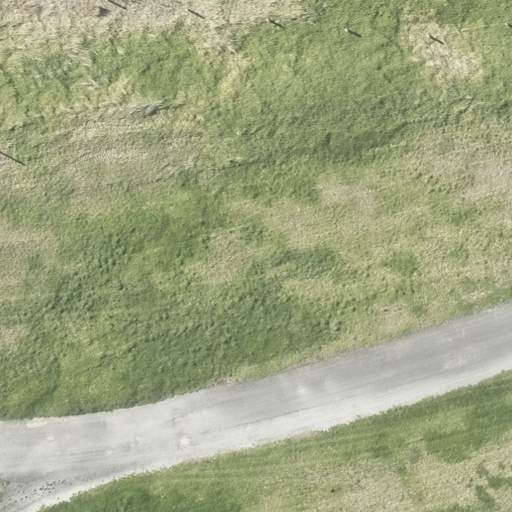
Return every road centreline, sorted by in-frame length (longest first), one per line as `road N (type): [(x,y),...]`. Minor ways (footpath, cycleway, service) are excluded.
road 1 (track): [(0,447),(116,449),(511,326)]
road 2 (track): [(5,511),(116,449)]
